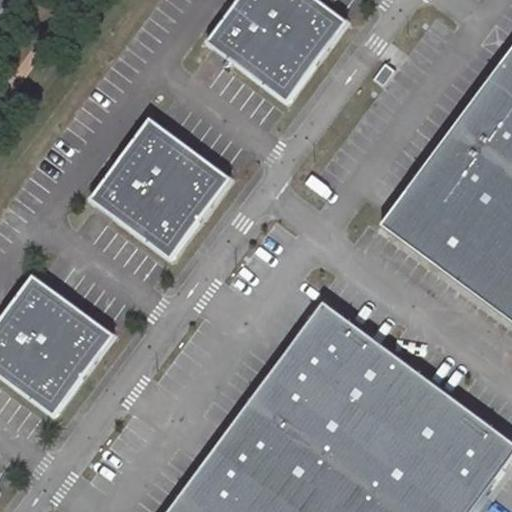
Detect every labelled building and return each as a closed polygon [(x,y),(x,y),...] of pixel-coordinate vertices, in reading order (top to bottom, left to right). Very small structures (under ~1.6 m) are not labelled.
[(303,0),(239,0),(203,48),(283,108),(343,29),(303,0)] [(511,49),(388,215),(380,226),(511,325),(511,49)] [(385,65),(374,80),(383,86),(394,72),(385,65)] [(149,121),(90,199),(170,260),(229,181),(149,121)] [(35,279),(0,325),(0,375),(55,418),(115,339),(35,279)] [(511,447),(327,309),(173,511),(478,511),(488,500),(511,468),(511,447)]
